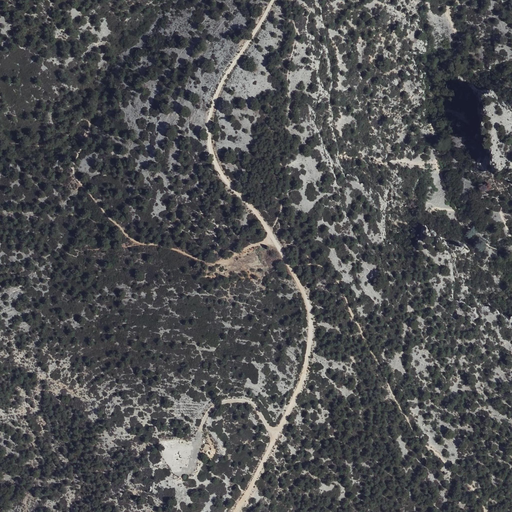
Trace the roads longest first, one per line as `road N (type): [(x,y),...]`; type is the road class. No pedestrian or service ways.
road 1 (track): [(269,237),(309,304),(314,345),(301,397),(237,511)]
road 2 (track): [(269,237),(211,161),(207,126),(216,90),(270,0)]
road 3 (track): [(274,434),(255,408),(231,399),(203,417),(187,468),(170,465),(170,451),(188,449)]
